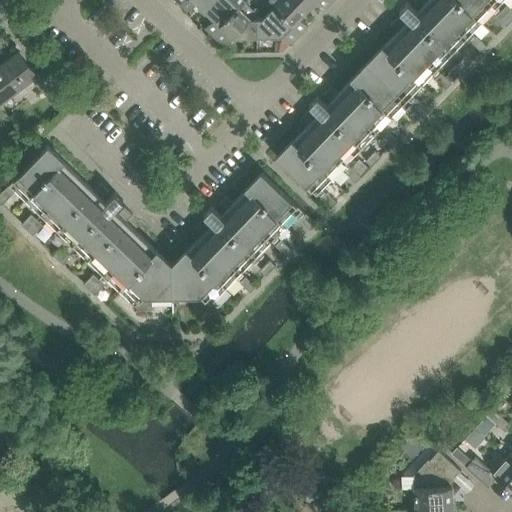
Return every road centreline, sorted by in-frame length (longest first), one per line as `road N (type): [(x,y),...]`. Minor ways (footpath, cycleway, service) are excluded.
road 1 (residential): [(66,117),(158,204),(255,105)]
road 2 (residential): [(255,105),(142,0)]
road 3 (residential): [(255,105),(357,0)]
